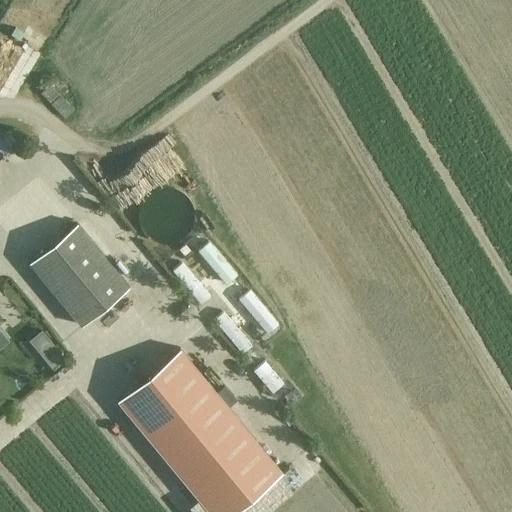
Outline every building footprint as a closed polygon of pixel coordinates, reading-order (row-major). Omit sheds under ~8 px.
[(50,84),(41,93),(57,110),(64,118),(66,116),(74,109),(62,96),(50,84)] [(0,142),(0,155),(10,160),(15,148),(1,141),(0,142)] [(128,285),(76,222),(29,261),(81,324),(128,285)] [(22,323),(13,331),(19,337),(27,329),(22,323)] [(41,331),(29,341),(52,369),(64,359),(41,331)] [(144,435),(207,511),(230,511),(281,470),(180,347),(137,382),(115,400),(144,435)]
